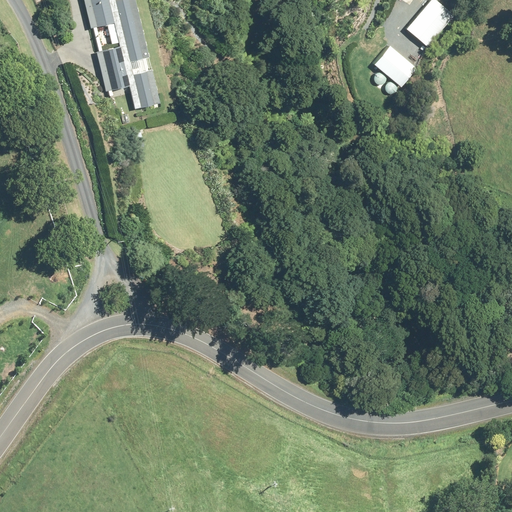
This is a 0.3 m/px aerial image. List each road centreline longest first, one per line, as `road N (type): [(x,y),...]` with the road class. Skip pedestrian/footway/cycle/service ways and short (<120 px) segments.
road 1 (unclassified): [(511,401),(367,424),(301,401),(208,343),(158,325),(117,323)]
road 2 (unclassified): [(117,323),(78,163),(15,0)]
road 3 (unclassified): [(117,323),(74,344),(0,433)]
